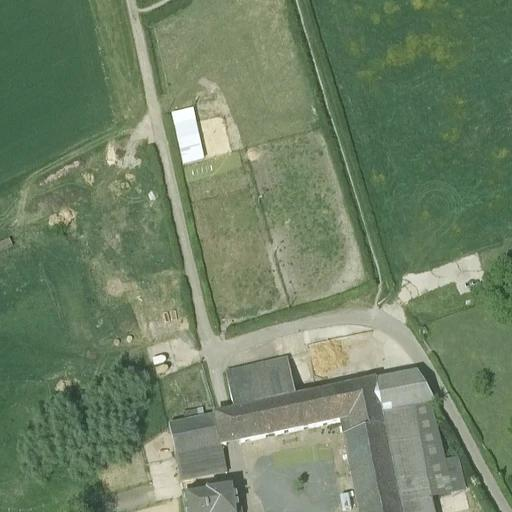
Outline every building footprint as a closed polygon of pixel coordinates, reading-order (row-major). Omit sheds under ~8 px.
[(195,120),(174,125),(183,165),(205,161),(195,120)] [(174,273),(140,282),(146,303),(180,294),(174,273)] [(230,416),(291,404),(285,361),(223,375),(230,416)] [(416,379),(373,388),(379,422),(431,412),(416,379)] [(336,431),(339,446),(383,439),(379,422),(373,388),(291,404),(230,416),(214,419),(221,455),(336,431)] [(431,412),(379,422),(383,439),(396,511),(430,511),(429,505),(464,497),(457,465),(444,467),(431,412)] [(221,455),(214,419),(165,429),(178,487),(226,478),(221,455)] [(396,511),(383,439),(339,446),(352,511),(396,511)] [(138,462),(118,465),(119,477),(139,475),(138,462)] [(232,492),(179,500),(180,511),(234,511),(234,510),(232,492)]
